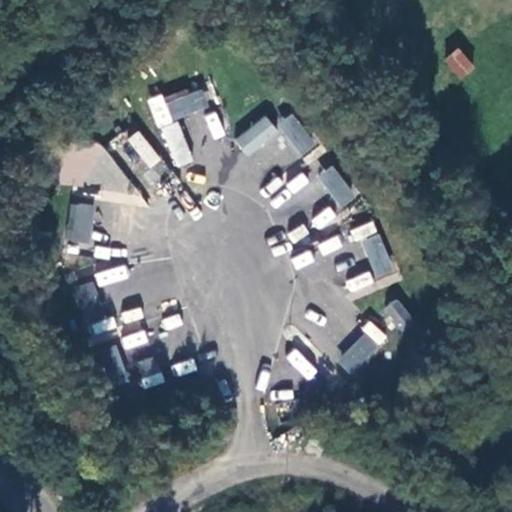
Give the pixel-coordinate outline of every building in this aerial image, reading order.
[(458,48),(445,60),(460,77),(473,66),(458,48)] [(198,90),(166,102),(172,115),(203,103),(198,90)] [(203,115),(213,139),(225,134),(215,110),(203,115)] [(290,114),(279,122),(300,149),(311,141),(290,114)] [(233,140),(248,157),(278,132),(263,115),(233,140)] [(139,130),(115,147),(146,189),(170,171),(139,130)] [(330,166),(319,175),(340,201),(351,193),(330,166)] [(276,176),(260,192),(279,210),(308,179),(299,171),(286,185),(276,176)] [(91,207),(77,204),(72,238),(85,241),(91,207)] [(329,208),(310,218),(316,229),(335,219),(329,208)] [(356,241),(376,232),(372,222),(352,230),(356,241)] [(364,239),(377,271),(389,265),(376,234),(364,239)] [(322,256),(342,247),(337,235),(317,244),(322,256)] [(351,296),(374,282),(366,270),(344,283),(351,296)] [(87,321),(100,316),(89,284),(76,288),(87,321)] [(397,333),(414,320),(397,298),(381,310),(397,333)] [(122,336),(124,349),(148,344),(145,331),(122,336)] [(365,338),(340,361),(350,371),(374,347),(365,338)] [(112,348),(99,352),(110,384),(123,380),(112,348)] [(296,349),(287,357),(308,380),(317,372),(296,349)] [(137,363),(145,388),(163,382),(154,357),(137,363)]
